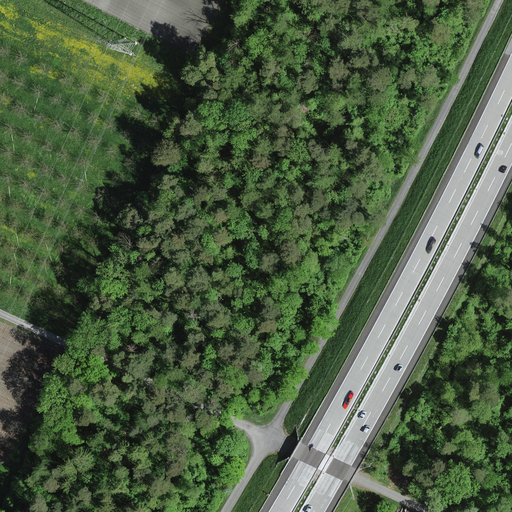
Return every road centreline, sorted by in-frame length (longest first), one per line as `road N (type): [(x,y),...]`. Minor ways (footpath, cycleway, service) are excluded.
road 1 (motorway): [(511,73),(279,511)]
road 2 (track): [(268,437),(499,0)]
road 3 (motorway): [(316,511),(511,142)]
road 4 (track): [(268,437),(0,313)]
road 5 (track): [(428,511),(268,437)]
